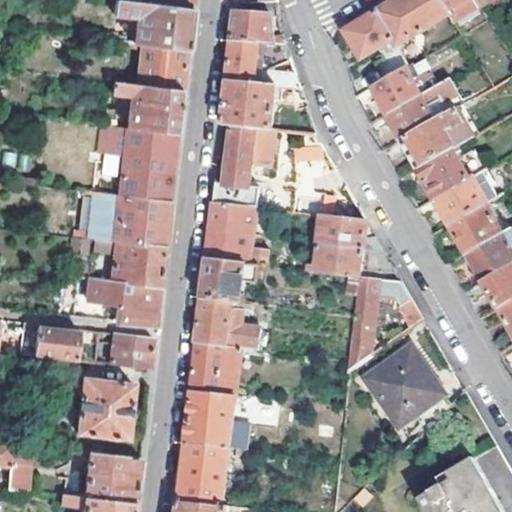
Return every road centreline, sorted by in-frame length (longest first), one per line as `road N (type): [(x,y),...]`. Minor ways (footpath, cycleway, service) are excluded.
road 1 (residential): [(151,511),(211,0)]
road 2 (residential): [(511,411),(346,125),(305,21)]
